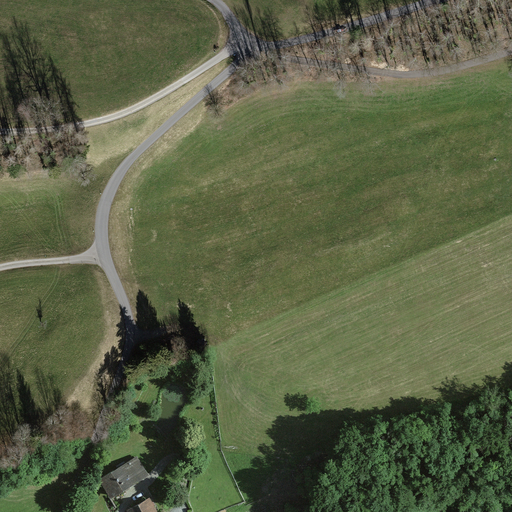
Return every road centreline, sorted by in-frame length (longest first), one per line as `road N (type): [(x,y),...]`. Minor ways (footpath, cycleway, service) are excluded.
road 1 (unclassified): [(436,0),(254,53),(126,162),(108,192),(101,236),(130,325),(124,362),(68,511)]
road 2 (track): [(245,37),(121,116),(0,135)]
